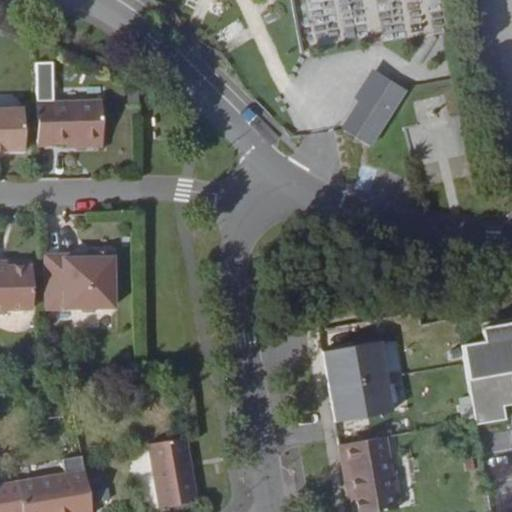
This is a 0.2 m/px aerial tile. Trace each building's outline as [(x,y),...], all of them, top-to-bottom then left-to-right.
[(387,28),(388,34),(414,31),(413,24),(387,28)] [(368,149),(404,91),(371,70),(335,129),(368,149)] [(39,93),(41,138),(57,137),(57,136),(70,135),(81,135),(81,139),(106,138),(104,91),(39,93)] [(24,105),(0,105),(0,146),(25,146),(24,105)] [(85,258),(49,259),(50,274),(51,311),(84,310),(87,314),(99,314),(101,310),(118,310),(115,255),(96,256),(96,260),(85,261),(85,258)] [(24,328),(51,327),(51,311),(50,274),(25,274),(22,270),(8,271),(5,274),(0,274),(0,317),(23,317),(24,328)] [(511,318),(491,322),(479,323),(482,342),(460,345),(474,423),(474,425),(504,419),(502,407),(511,404),(511,390),(511,383),(511,382),(511,318)] [(321,354),(332,419),(333,424),(389,415),(377,343),(321,354)] [(161,509),(196,503),(185,438),(150,445),(161,509)] [(392,511),(397,511),(384,438),(337,447),(345,493),(350,492),(351,501),(352,511),(392,511)] [(85,476),(82,461),(64,464),(66,479),(85,476)] [(22,511),(91,511),(85,476),(66,479),(18,487),(22,511)] [(0,511),(22,511),(21,506),(18,487),(0,490),(0,511)]
